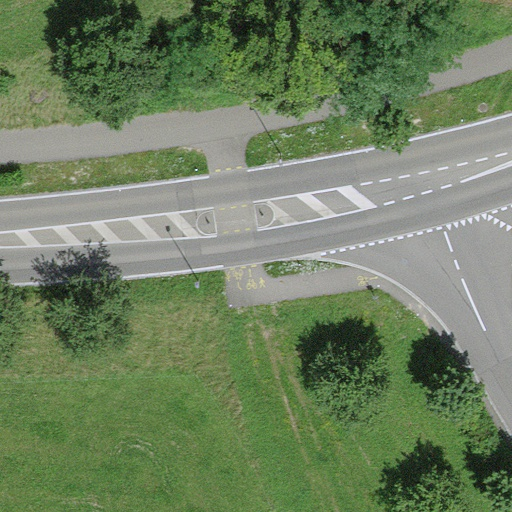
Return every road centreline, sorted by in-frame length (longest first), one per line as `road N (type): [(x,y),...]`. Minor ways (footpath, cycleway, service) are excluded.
road 1 (track): [(0,145),(217,131),(511,48)]
road 2 (secondary): [(424,182),(236,219),(0,236)]
road 3 (unclassified): [(511,375),(470,300),(424,182)]
